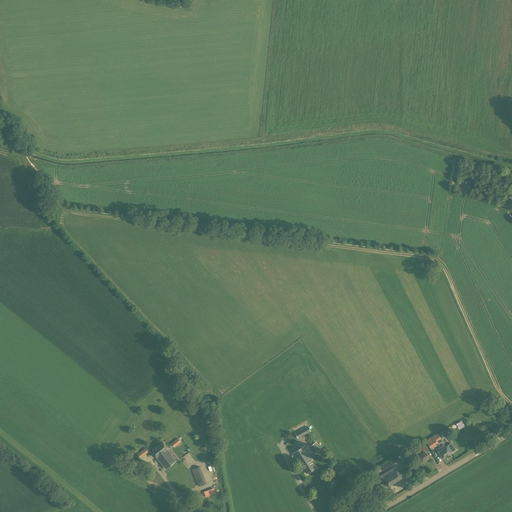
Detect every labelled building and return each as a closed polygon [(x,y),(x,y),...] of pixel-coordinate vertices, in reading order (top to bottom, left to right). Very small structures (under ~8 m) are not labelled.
[(469,190),(472,180),(466,179),(463,188),(469,190)] [(307,433),(310,431),(308,427),(304,429),(304,428),(295,433),(298,439),(307,434),(307,433)] [(441,439),(437,433),(426,440),(431,449),(438,444),(437,441),(441,439)] [(171,442),(174,447),(181,443),(178,438),(171,442)] [(165,469),(176,461),(167,449),(168,448),(163,442),(151,452),(156,458),(156,457),(165,469)] [(314,454),(320,450),(316,442),(309,447),(314,454)] [(437,449),(439,452),(438,452),(443,459),(451,454),(451,453),(451,452),(452,452),(456,450),(451,443),(447,445),(448,447),(447,448),(447,447),(446,447),(444,445),(437,449)] [(425,453),(429,450),(426,445),(420,449),(422,453),(417,457),(422,463),(429,459),(425,453)] [(306,473),(316,467),(311,460),(312,459),(304,446),(292,454),(300,467),(302,466),(306,473)] [(137,453),(139,457),(149,453),(147,448),(137,453)] [(383,470),(399,461),(397,458),(381,468),(383,470)] [(200,467),(192,470),(195,475),(202,472),(200,467)] [(388,487),(401,478),(401,477),(404,475),(401,471),(397,472),(394,467),(381,476),(388,487)] [(201,492),(204,498),(216,493),(214,487),(201,492)]
